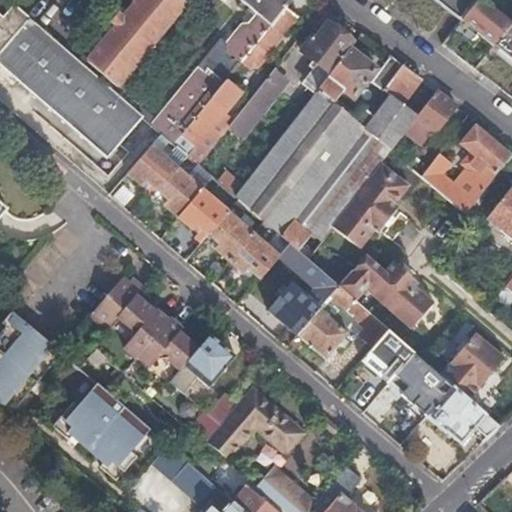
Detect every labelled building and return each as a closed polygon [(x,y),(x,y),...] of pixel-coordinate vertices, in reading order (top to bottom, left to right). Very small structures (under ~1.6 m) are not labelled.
[(119,83),(184,4),(179,0),(134,0),(122,16),(118,12),(110,22),(114,26),(85,61),(116,87),(119,83)] [(197,0),(201,3),(208,9),(215,0),(237,0),(239,1),(236,6),(240,10),(244,5),(255,14),(247,23),(240,24),(226,41),(221,37),(220,38),(156,118),(139,105),(143,101),(139,98),(132,107),(142,116),(150,123),(161,132),(174,143),(181,133),(224,81),(240,60),(284,5),(288,0),(197,0)] [(444,0),(443,1),(440,5),(460,21),(476,0),(444,0)] [(476,0),(460,21),(492,46),(492,45),(511,22),(483,0),(476,0)] [(0,31),(19,9),(15,5),(3,19),(0,15),(0,31)] [(296,15),(284,5),(240,60),(249,67),(256,66),(295,15),(296,16),(296,15)] [(113,91),(70,53),(51,37),(37,25),(19,9),(0,31),(0,65),(107,158),(142,116),(132,107),(122,99),(113,91)] [(511,20),(492,45),(511,61),(511,20)] [(348,49),(352,42),(326,22),(314,38),(311,36),(299,51),(311,60),(316,64),(312,69),(303,81),(315,91),(316,89),(348,49)] [(373,69),(348,49),(316,89),(331,102),(341,89),(352,98),(373,69)] [(401,64),(389,55),(370,82),(382,90),(401,64)] [(316,64),(311,60),(307,65),(312,69),(316,64)] [(401,64),(382,90),(387,94),(372,114),(362,107),(353,119),(331,102),(316,89),(315,91),(313,93),(242,186),(234,196),(237,198),(245,205),(263,221),(275,232),(288,243),(306,259),(311,253),(301,245),(307,236),(290,222),(362,127),(378,140),(307,233),(319,242),(330,227),(379,164),(389,151),(405,131),(417,115),(401,105),(421,79),(401,64)] [(283,77),(273,68),(232,119),(227,125),(242,137),(260,114),(286,82),(282,78),(283,77)] [(234,89),(224,81),(181,133),(174,143),(187,155),(197,163),(227,125),(232,119),(224,112),(235,98),(234,89)] [(313,93),(315,91),(303,81),(301,84),(313,93)] [(122,99),(129,90),(119,83),(116,87),(113,91),(122,99)] [(139,98),(129,90),(122,99),(132,107),(139,98)] [(435,90),(417,115),(405,131),(420,143),(430,131),(433,134),(455,105),(450,101),(435,90)] [(437,153),(419,176),(465,213),(509,156),(474,126),(460,143),(474,155),(465,166),(466,167),(452,184),(440,174),(449,162),(437,153)] [(311,253),(319,242),(307,233),(378,140),(362,127),(290,222),(307,236),(301,245),(311,253)] [(157,191),(175,169),(149,146),(126,173),(142,187),(146,182),(150,186),(157,191)] [(186,159),(181,164),(188,170),(193,165),(186,159)] [(407,186),(379,164),(330,227),(359,249),(373,230),(377,233),(378,231),(395,209),(396,207),(393,205),(407,186)] [(179,217),(201,191),(175,169),(157,191),(163,197),(168,201),(164,205),(179,217)] [(224,171),(216,181),(233,195),(234,196),(242,186),(224,171)] [(151,198),(157,191),(150,186),(145,192),(151,198)] [(511,189),(510,188),(486,219),(511,239),(511,189)] [(163,197),(157,191),(151,198),(150,199),(156,205),(163,197)] [(222,209),(201,191),(179,217),(192,230),(196,225),(199,228),(189,239),(198,246),(207,234),(226,212),(222,209)] [(233,195),(222,209),(226,212),(231,206),(237,198),(234,196),(233,195)] [(237,198),(231,206),(239,212),(245,205),(237,198)] [(408,219),(395,209),(378,231),(391,241),(408,219)] [(251,234),(226,212),(207,234),(218,244),(214,248),(229,260),(251,234)] [(288,243),(275,232),(264,245),(277,256),(288,243)] [(264,245),(251,234),(229,260),(244,273),(248,269),(252,272),(259,278),(270,265),(277,256),(264,245)] [(283,249),(277,256),(270,265),(283,276),(290,267),(314,288),(312,290),(324,300),(328,296),(337,285),(306,259),(288,243),(283,249)] [(365,256),(338,287),(355,301),(364,290),(410,329),(433,303),(414,287),(416,283),(392,262),(383,273),(365,256)] [(207,271),(215,277),(223,267),(215,261),(207,271)] [(199,351),(201,349),(187,337),(189,335),(152,303),(149,307),(137,297),(140,293),(129,283),(123,279),(92,315),(91,316),(100,325),(99,327),(106,333),(109,330),(119,318),(132,329),(133,339),(127,346),(125,349),(137,360),(138,358),(151,369),(152,368),(158,361),(168,360),(181,372),(185,368),(199,351)] [(129,283),(140,293),(143,289),(132,280),(129,283)] [(490,300),(484,308),(497,319),(511,300),(511,290),(504,283),(490,300)] [(295,335),(317,309),(289,285),(267,311),(295,335)] [(338,287),(337,285),(328,296),(324,300),(317,309),(295,335),(324,360),(346,333),(342,330),(353,317),(357,321),(366,310),(355,301),(338,287)] [(387,328),(366,310),(357,321),(379,338),(380,337),(387,328)] [(40,377),(60,354),(10,311),(1,322),(0,321),(0,402),(10,411),(30,388),(40,377)] [(420,357),(387,328),(380,337),(420,372),(427,363),(420,357)] [(439,374),(468,399),(503,358),(474,333),(459,350),(449,362),(439,374)] [(235,358),(211,337),(201,349),(199,351),(185,368),(181,372),(178,376),(171,384),(183,394),(197,378),(209,389),(235,358)] [(449,362),(459,350),(455,347),(445,360),(449,362)] [(439,374),(427,363),(420,372),(410,384),(435,405),(424,417),(443,433),(445,432),(460,445),(474,428),(486,439),(499,426),(484,413),(468,399),(439,374)] [(40,377),(30,388),(35,393),(45,382),(40,377)] [(129,452),(149,430),(139,421),(107,394),(95,384),(75,407),(71,403),(50,426),(66,440),(70,436),(101,462),(98,467),(114,480),(135,457),(129,452)] [(302,433),(251,389),(236,407),(220,426),(216,431),(205,444),(204,445),(219,459),(224,462),(252,430),(282,456),(302,433)] [(207,414),(220,426),(236,407),(222,396),(207,414)] [(207,414),(192,432),(205,444),(216,431),(220,426),(207,414)] [(322,417),(318,422),(330,433),(334,429),(322,417)] [(260,453),(286,476),(293,467),(267,444),(260,453)] [(167,445),(150,465),(172,483),(188,463),(179,455),(167,445)] [(188,463),(172,483),(197,505),(214,485),(211,483),(188,463)] [(303,511),(312,503),(271,469),(254,488),(283,511),(303,511)] [(232,501),(244,511),(274,511),(244,486),(237,495),(232,491),(227,497),(232,501)] [(360,511),(340,495),(325,511),(360,511)] [(244,511),(232,501),(222,511),(217,511),(214,509),(218,505),(210,498),(198,511),(244,511)] [(323,511),(312,503),(303,511),(323,511)]
